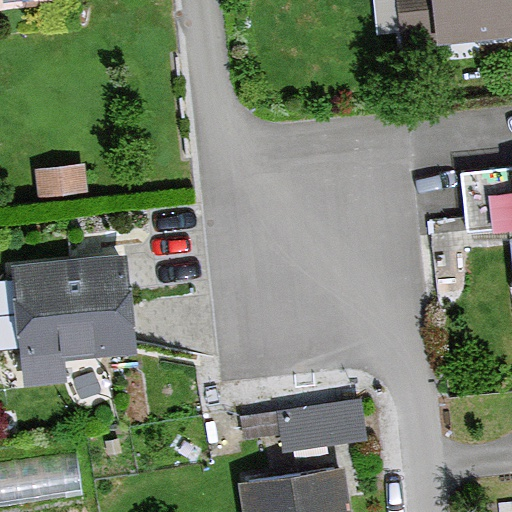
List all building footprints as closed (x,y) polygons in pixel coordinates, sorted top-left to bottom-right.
[(511,0),(398,0),(403,47),(511,36),(511,0)] [(132,254),(8,264),(18,387),(72,383),(70,364),(140,358),(132,254)] [(362,399),(279,408),(284,451),(366,442),(362,399)] [(0,462),(0,490),(82,479),(78,451),(0,462)] [(349,511),(344,473),(239,488),(242,511),(349,511)]
